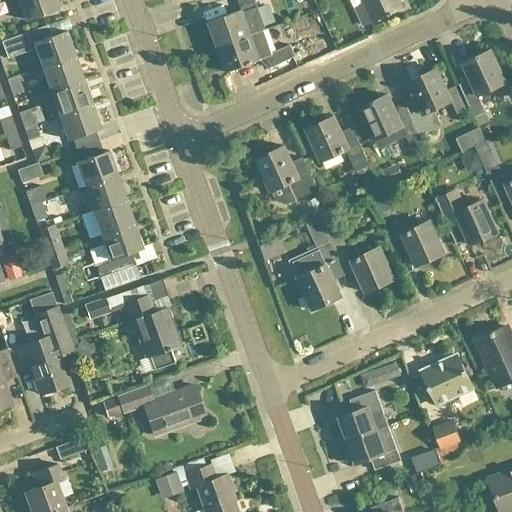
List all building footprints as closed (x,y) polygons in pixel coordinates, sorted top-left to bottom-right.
[(58,10),(53,0),(16,0),(24,22),(58,10)] [(235,0),(239,12),(206,23),(215,49),(249,36),(245,25),(260,20),(253,2),(258,0),(235,0)] [(361,0),(364,7),(359,9),(366,26),(401,10),(396,0),(361,0)] [(50,39),(45,26),(13,38),(18,53),(33,48),(41,70),(74,58),(65,33),(50,39)] [(263,31),(249,36),(215,49),(225,74),(264,60),(268,70),(294,58),(288,47),(272,55),(263,31)] [(488,123),(484,114),(477,98),(504,85),(489,53),(462,65),(469,82),(458,87),(473,119),(472,120),(476,129),(488,123)] [(82,82),(74,58),(41,70),(49,93),(82,82)] [(403,105),(419,140),(420,140),(419,138),(440,128),(432,111),(450,103),(435,71),(406,84),(414,100),(403,105)] [(16,78),(5,82),(10,97),(22,93),(16,78)] [(82,82),(49,93),(57,117),(91,105),(82,82)] [(419,140),(403,105),(392,110),(386,97),(358,110),(373,142),(372,142),(377,151),(404,138),(408,145),(419,140)] [(99,130),(91,105),(57,117),(66,142),(99,130)] [(153,110),(131,114),(133,128),(156,125),(153,110)] [(22,130),(33,126),(28,111),(16,115),(22,130)] [(0,128),(3,137),(14,132),(9,117),(0,120),(0,128)] [(333,118),(305,131),(320,163),(345,152),(355,174),(369,167),(351,129),(340,134),(333,118)] [(33,126),(22,130),(27,146),(39,141),(33,126)] [(14,132),(3,137),(8,152),(20,148),(14,132)] [(292,203),(295,202),(317,192),(301,159),(291,164),(283,148),(255,161),(270,194),(271,195),(275,203),(285,206),(292,203)] [(83,190),(117,178),(108,153),(74,165),(83,190)] [(466,175),(482,168),(475,154),(460,161),(466,175)] [(401,178),(395,165),(378,173),(384,185),(401,178)] [(20,185),(30,182),(26,169),(15,173),(20,185)] [(497,169),(486,174),(501,206),(511,201),(511,202),(511,181),(505,185),(497,169)] [(117,178),(83,190),(91,213),(125,202),(117,178)] [(386,188),(369,196),(378,215),(386,212),(395,208),(386,188)] [(28,209),(40,205),(34,189),(23,194),(28,209)] [(482,201),(465,209),(456,191),(435,201),(447,228),(458,223),(469,247),(497,234),(482,201)] [(133,225),(125,202),(91,213),(100,237),(133,225)] [(40,205),(28,209),(34,224),(45,219),(40,205)] [(313,245),(326,239),(323,234),(317,220),(305,226),(313,245)] [(428,223),(400,235),(415,268),(443,255),(428,223)] [(100,237),(89,241),(92,252),(103,248),(108,261),(94,266),(99,279),(135,267),(131,254),(142,250),(133,225),(100,237)] [(57,252),(51,237),(48,228),(36,232),(39,241),(45,256),(57,252)] [(329,245),(337,263),(349,257),(336,228),(323,234),(326,239),(329,245)] [(337,263),(329,245),(307,255),(314,272),(297,280),(311,312),(340,299),(332,282),(344,277),(337,263)] [(378,249),(350,262),(365,294),(393,281),(378,249)] [(62,267),(57,252),(45,256),(50,271),(62,267)] [(0,261),(0,265),(6,283),(19,278),(11,257),(0,261)] [(68,387),(58,358),(71,354),(50,293),(32,300),(46,339),(18,349),(23,363),(27,361),(39,397),(68,387)] [(145,298),(119,308),(120,310),(126,325),(132,323),(145,359),(145,360),(149,358),(154,370),(154,372),(174,365),(169,351),(179,347),(166,310),(153,315),(147,298),(145,298)] [(103,299),(82,307),(87,323),(109,315),(104,300),(103,299)] [(493,334),(475,342),(497,389),(511,382),(511,337),(508,328),(493,335),(493,334)] [(94,349),(80,341),(73,352),(87,361),(94,349)] [(0,410),(12,407),(3,384),(16,379),(6,351),(0,353),(0,410)] [(457,357),(421,373),(436,406),(472,389),(457,357)] [(386,382),(400,377),(394,364),(381,369),(386,382)] [(147,390),(118,400),(117,398),(100,405),(106,420),(143,407),(154,437),(205,419),(193,388),(152,403),(147,390)] [(385,428),(372,393),(348,401),(353,414),(338,419),(346,442),(376,432),(376,431),(385,428)] [(451,422),(440,426),(448,449),(460,444),(451,422)] [(381,447),(376,432),(346,442),(354,465),(369,460),(374,472),(400,463),(393,443),(381,447)] [(83,438),(53,449),(58,462),(88,450),(83,438)] [(112,469),(104,446),(92,451),(100,474),(112,469)] [(431,454),(418,458),(423,472),(435,467),(431,454)] [(171,476),(153,482),(160,501),(181,494),(180,489),(188,486),(190,490),(195,488),(204,511),(235,511),(230,495),(232,494),(225,477),(214,481),(208,465),(185,474),(184,471),(171,476)] [(31,476),(36,490),(23,494),(29,511),(59,511),(64,510),(54,484),(62,481),(56,466),(31,476)] [(511,511),(511,471),(488,481),(499,511),(511,511)] [(420,474),(404,480),(409,494),(416,492),(418,500),(428,497),(420,474)] [(344,481),(347,494),(365,490),(362,477),(344,481)] [(402,511),(398,500),(370,510),(370,511),(402,511)]
